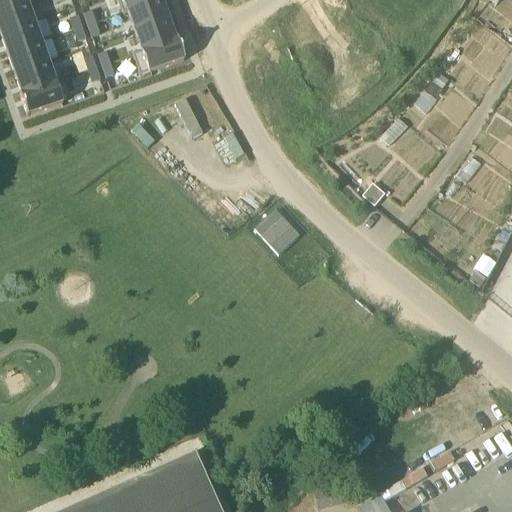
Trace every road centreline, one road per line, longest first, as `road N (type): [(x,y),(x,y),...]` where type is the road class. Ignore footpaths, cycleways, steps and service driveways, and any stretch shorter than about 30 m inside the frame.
road 1 (residential): [(224,25),(228,70),(304,194),(511,371)]
road 2 (track): [(511,60),(431,187),(375,256)]
